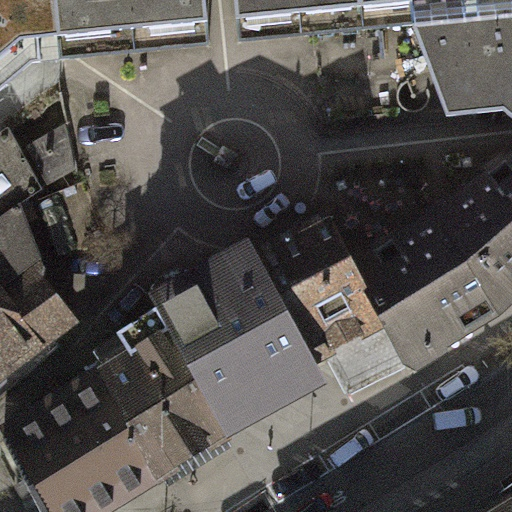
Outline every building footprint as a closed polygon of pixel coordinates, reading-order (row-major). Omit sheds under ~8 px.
[(0,0),(0,97),(64,46),(64,41),(59,0),(0,0)] [(207,0),(59,0),(64,41),(210,25),(207,0)] [(241,0),(244,20),(364,9),(463,0),(241,0)] [(511,19),(418,29),(449,120),(510,114),(511,115),(511,19)] [(0,218),(24,201),(47,186),(12,126),(0,133),(0,218)] [(392,323),(412,363),(425,365),(454,347),(455,341),(507,309),(511,304),(511,148),(437,203),(361,251),(376,279),(371,282),(392,323)] [(46,257),(24,201),(0,218),(0,398),(56,349),(51,343),(83,317),(48,273),(46,257)] [(351,395),(412,363),(392,323),(371,282),(376,279),(361,251),(334,201),(263,240),(327,357),(330,355),(351,395)] [(327,357),(263,240),(255,228),(240,236),(154,282),(181,333),(229,434),(319,385),(337,375),(327,357)] [(229,434),(181,333),(107,374),(168,486),(237,447),(229,434)] [(121,511),(168,486),(107,374),(7,429),(52,511),(121,511)] [(511,511),(511,480),(508,484),(511,488),(473,511),(511,511)]
